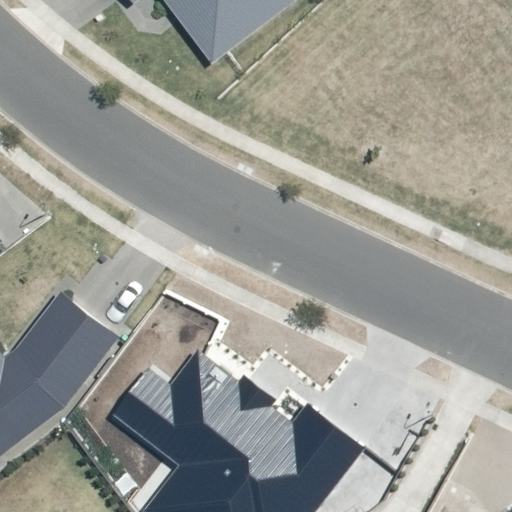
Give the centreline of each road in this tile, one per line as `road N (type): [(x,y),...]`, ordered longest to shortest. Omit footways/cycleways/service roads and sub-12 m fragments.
road 1 (residential): [(0,67),(108,146),(277,227)]
road 2 (residential): [(277,227),(511,340)]
